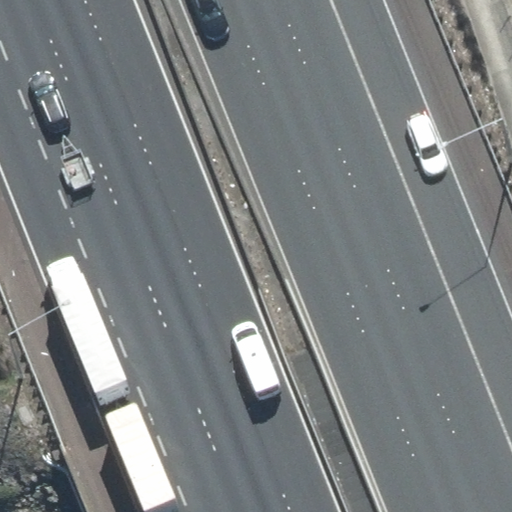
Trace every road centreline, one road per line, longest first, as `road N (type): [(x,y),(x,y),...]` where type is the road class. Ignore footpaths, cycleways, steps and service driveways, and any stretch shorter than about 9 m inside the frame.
road 1 (motorway): [(233,0),(439,511)]
road 2 (motorway): [(292,511),(86,0)]
